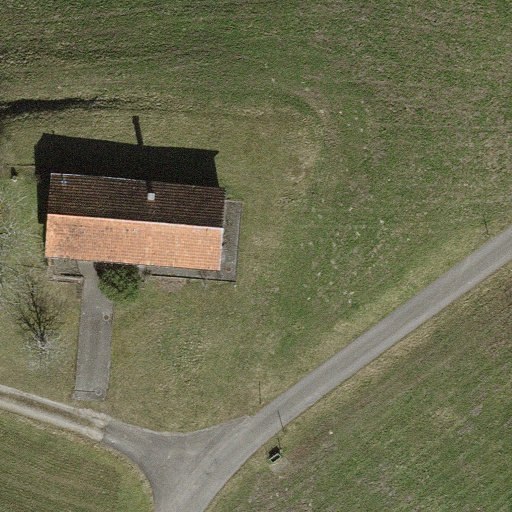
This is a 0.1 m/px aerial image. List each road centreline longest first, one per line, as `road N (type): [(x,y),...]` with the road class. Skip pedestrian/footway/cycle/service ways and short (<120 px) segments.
road 1 (residential): [(187,511),(208,473),(511,244)]
road 2 (track): [(208,473),(0,408)]
